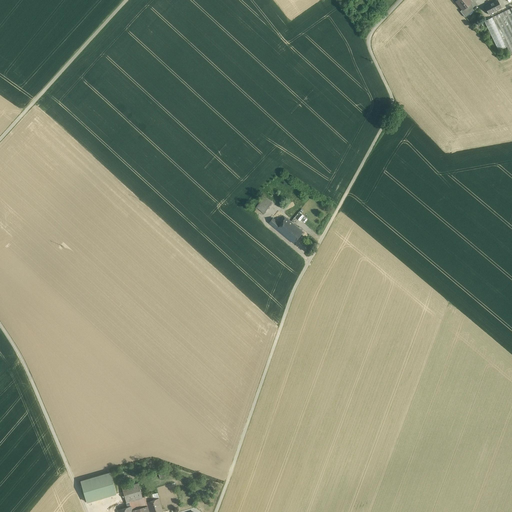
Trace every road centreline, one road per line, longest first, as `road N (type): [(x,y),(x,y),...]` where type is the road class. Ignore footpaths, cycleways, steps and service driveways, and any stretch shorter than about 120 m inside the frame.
road 1 (unclassified): [(215,511),(294,288),(396,107),(366,39),(401,0)]
road 2 (track): [(0,323),(86,511)]
road 3 (unclassified): [(0,138),(126,0)]
